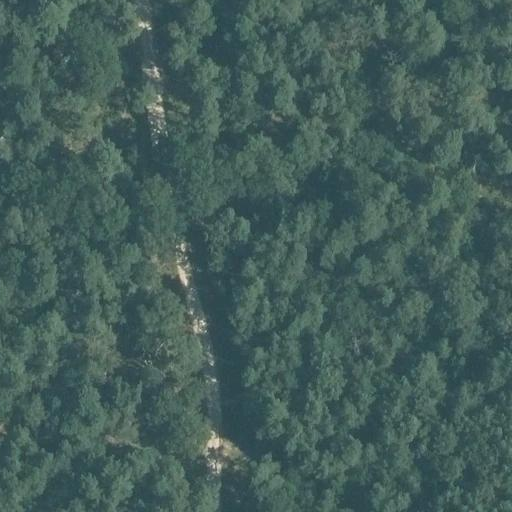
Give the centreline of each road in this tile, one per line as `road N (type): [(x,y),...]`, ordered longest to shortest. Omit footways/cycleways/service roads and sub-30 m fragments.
road 1 (track): [(511,208),(484,201),(372,135),(197,147),(123,140),(0,169)]
road 2 (track): [(212,511),(213,404),(140,0)]
road 3 (track): [(347,511),(265,466),(0,439)]
